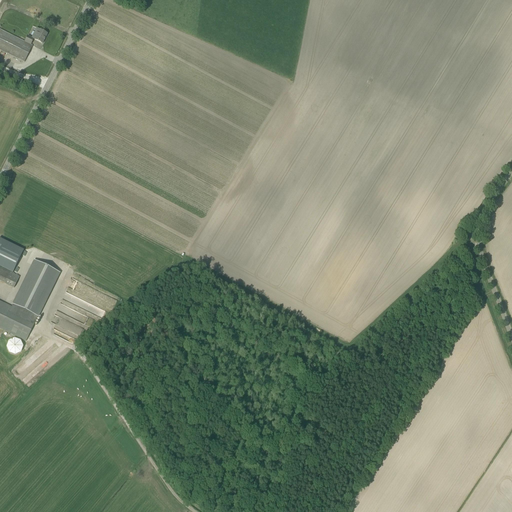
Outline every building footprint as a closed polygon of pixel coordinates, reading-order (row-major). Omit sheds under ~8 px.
[(0,50),(20,60),(24,62),(32,46),(28,44),(0,29),(0,50)] [(28,36),(25,42),(31,45),(33,39),(42,44),(47,34),(37,29),(32,38),(28,36)] [(0,238),(0,266),(13,273),(24,250),(0,238)] [(0,328),(26,341),(36,321),(42,309),(59,273),(34,261),(11,307),(12,306),(0,300),(0,328)] [(0,281),(14,288),(19,277),(0,267),(0,281)] [(70,280),(67,288),(112,309),(115,303),(105,299),(107,296),(70,280)] [(64,294),(61,300),(102,317),(104,311),(64,294)] [(90,326),(93,319),(58,305),(56,312),(90,326)] [(79,336),(82,329),(61,320),(58,326),(79,336)] [(6,347),(9,353),(15,355),(21,353),(23,347),(20,341),(14,339),(8,341),(6,347)]
